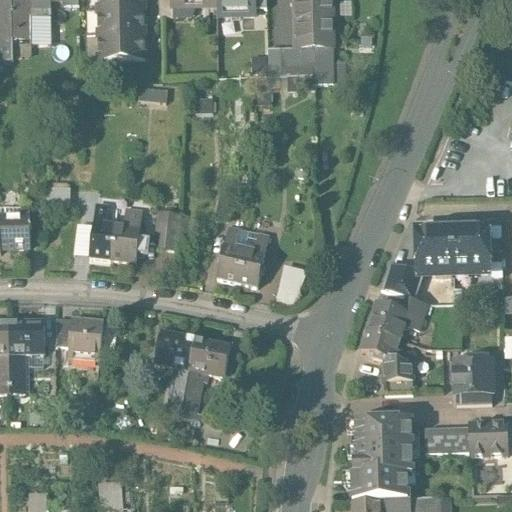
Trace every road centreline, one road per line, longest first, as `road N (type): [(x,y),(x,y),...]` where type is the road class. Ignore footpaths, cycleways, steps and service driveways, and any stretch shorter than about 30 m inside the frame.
road 1 (residential): [(329,337),(211,308),(80,292),(0,296)]
road 2 (tertiary): [(431,97),(390,209),(329,337)]
road 3 (tertiary): [(329,337),(308,412),(296,511)]
